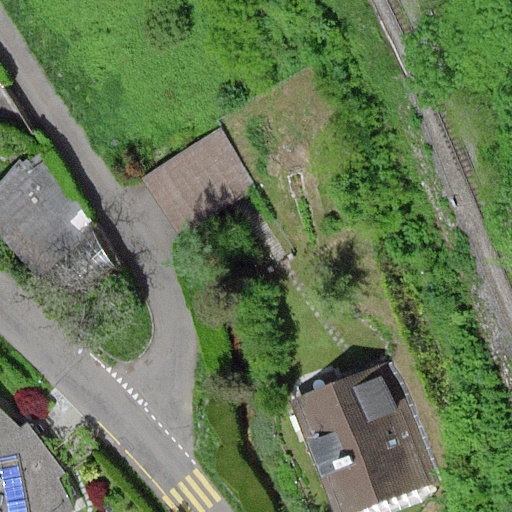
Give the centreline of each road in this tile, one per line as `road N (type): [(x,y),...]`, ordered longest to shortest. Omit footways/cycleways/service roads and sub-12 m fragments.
road 1 (residential): [(126,425),(165,374),(176,330),(149,261),(0,29)]
road 2 (tertiary): [(126,425),(0,306)]
